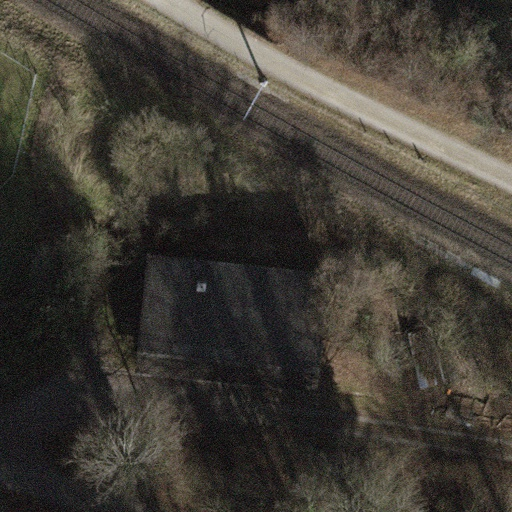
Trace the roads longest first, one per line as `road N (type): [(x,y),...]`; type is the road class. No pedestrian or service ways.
road 1 (track): [(511,452),(216,409),(118,411),(0,434)]
road 2 (track): [(173,0),(300,78),(511,178)]
road 3 (track): [(0,472),(143,511)]
